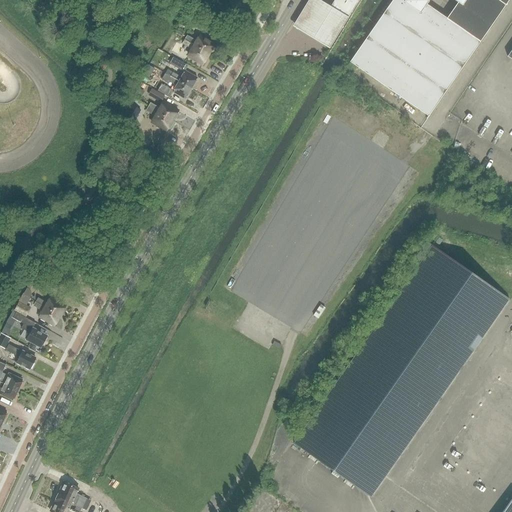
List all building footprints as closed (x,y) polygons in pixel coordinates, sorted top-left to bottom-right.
[(334,0),(330,8),(348,18),(358,0),(334,0)] [(427,5),(429,1),(427,0),(392,0),(349,62),(427,116),(426,118),(427,118),(480,42),(446,19),(447,19),(427,5)] [(480,42),(505,5),(497,0),(454,0),(458,3),(447,19),(446,19),(480,42)] [(194,25),(185,20),(182,25),(190,31),(194,25)] [(212,52),(216,45),(199,36),(196,41),(186,36),(184,40),(209,55),(211,52),(212,52)] [(202,66),(209,55),(184,40),(181,44),(191,50),(188,55),(196,60),(195,61),(202,66)] [(182,70),(185,66),(177,61),(174,66),(182,70)] [(159,75),(162,69),(155,67),(153,72),(159,75)] [(170,77),(191,89),(197,78),(185,71),(181,77),(172,72),(170,77)] [(191,89),(170,77),(165,74),(161,80),(168,84),(169,82),(176,86),(173,92),(185,99),(191,89)] [(173,91),(161,84),(157,91),(169,98),(173,91)] [(139,88),(135,94),(141,97),(145,91),(139,88)] [(164,96),(151,88),(147,95),(160,102),(164,96)] [(172,121),(178,111),(163,103),(158,110),(156,109),(157,107),(150,103),(147,107),(172,121)] [(140,110),(133,105),(127,116),(134,120),(140,110)] [(166,131),(172,121),(147,107),(145,111),(155,117),(151,122),(166,131)] [(370,497),(446,388),(508,300),(431,247),(294,443),(370,497)] [(44,291),(47,285),(35,278),(32,284),(44,291)] [(60,316),(66,306),(51,297),(47,303),(38,298),(35,302),(60,316)] [(16,313),(26,318),(31,308),(20,302),(14,312),(16,313)] [(54,326),(60,316),(35,302),(33,306),(43,311),(39,317),(54,326)] [(13,311),(6,323),(12,326),(16,320),(15,319),(13,318),(16,313),(14,312),(13,311)] [(35,323),(26,318),(16,313),(13,318),(15,319),(16,320),(24,324),(21,328),(30,333),(26,340),(41,348),(41,346),(43,346),(44,343),(44,341),(47,337),(32,328),(35,323)] [(10,339),(2,334),(0,337),(0,346),(4,349),(10,339)] [(35,358),(32,357),(8,344),(5,350),(19,357),(16,363),(30,369),(35,358)] [(0,382),(18,391),(19,387),(21,387),(23,383),(22,382),(22,381),(9,374),(8,376),(2,373),(6,366),(0,362),(0,382)] [(16,395),(18,391),(0,382),(0,392),(1,392),(0,393),(0,394),(13,400),(14,399),(15,400),(17,395),(16,395)] [(64,482),(59,492),(88,506),(90,501),(76,494),(78,489),(64,482)] [(86,511),(88,506),(59,492),(54,502),(69,509),(71,504),(86,511)] [(511,511),(511,498),(502,511),(511,511)] [(75,511),(69,509),(54,502),(49,511),(75,511)]
